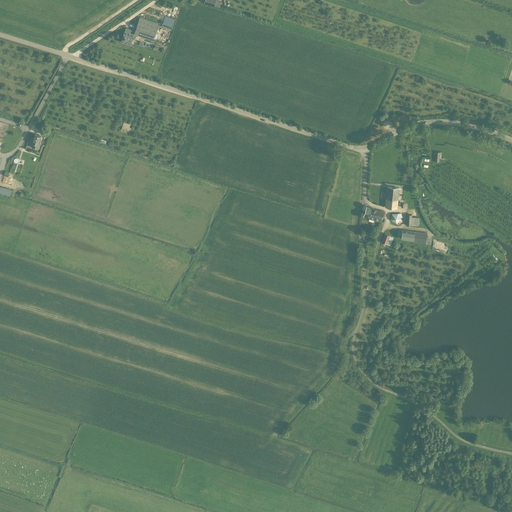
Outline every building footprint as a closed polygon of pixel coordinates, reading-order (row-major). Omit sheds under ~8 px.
[(165,16),(162,26),(171,30),(175,20),(165,16)] [(153,41),(158,24),(139,17),(134,34),(130,33),(131,30),(126,28),(125,31),(121,42),(132,45),(135,35),(153,41)] [(124,122),(122,129),(128,131),(130,124),(124,122)] [(35,134),(33,139),(31,138),(29,142),(31,143),(30,147),(38,149),(39,149),(40,145),(39,145),(40,142),(39,141),(41,136),(35,134)] [(0,192),(10,196),(12,189),(1,186),(0,187),(0,192)] [(386,198),(398,199),(399,188),(387,187),(386,198)] [(397,208),(398,199),(386,198),(385,207),(397,208)] [(381,222),(384,212),(366,207),(363,217),(370,219),(381,222)] [(391,214),(390,220),(396,223),(401,219),(400,218),(402,216),(401,213),(391,214)] [(419,217),(412,217),(412,215),(407,214),(406,225),(418,226),(419,217)] [(402,230),(401,239),(413,240),(413,242),(426,243),(427,233),(402,230)] [(387,244),(390,235),(385,233),(381,242),(387,244)] [(448,253),(451,245),(436,239),(433,248),(448,253)]
